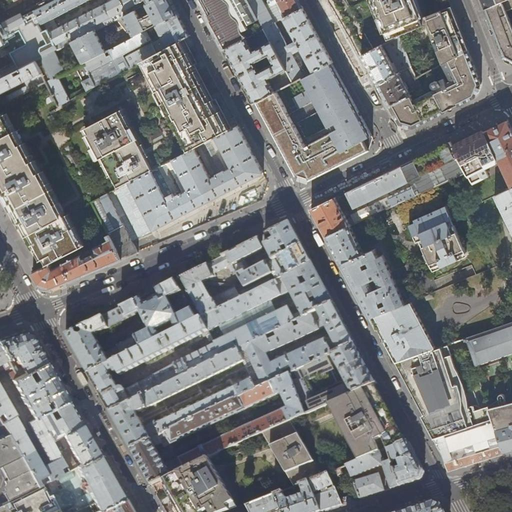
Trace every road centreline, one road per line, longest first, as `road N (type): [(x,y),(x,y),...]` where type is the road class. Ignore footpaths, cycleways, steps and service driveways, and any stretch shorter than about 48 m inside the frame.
road 1 (residential): [(443,485),(292,203)]
road 2 (residential): [(35,309),(292,203)]
road 3 (residential): [(150,511),(35,309)]
road 4 (residential): [(292,203),(183,0)]
road 5 (residential): [(314,0),(396,149)]
road 6 (residential): [(396,149),(505,95)]
